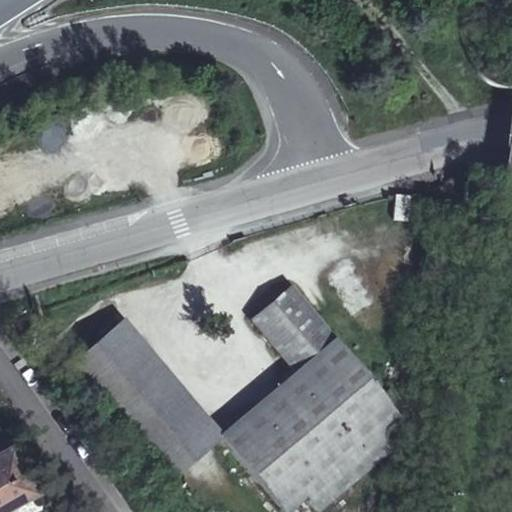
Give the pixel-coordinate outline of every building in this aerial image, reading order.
[(408,196),(397,195),(395,219),(407,221),(408,196)] [(347,313),(367,300),(375,288),(364,277),(336,295),(347,313)] [(396,414),(406,407),(396,392),(393,387),(381,396),(292,289),(252,320),(295,372),(217,436),(279,511),(283,511),(301,498),(313,511),(314,511),(391,449),(378,432),(398,417),(396,414)] [(399,365),(400,349),(367,300),(347,313),(345,314),(393,387),(396,392),(397,388),(398,370),(399,365)] [(159,483),(217,436),(122,319),(63,369),(159,483)] [(0,511),(1,511),(35,494),(9,448),(0,452),(0,511)]
